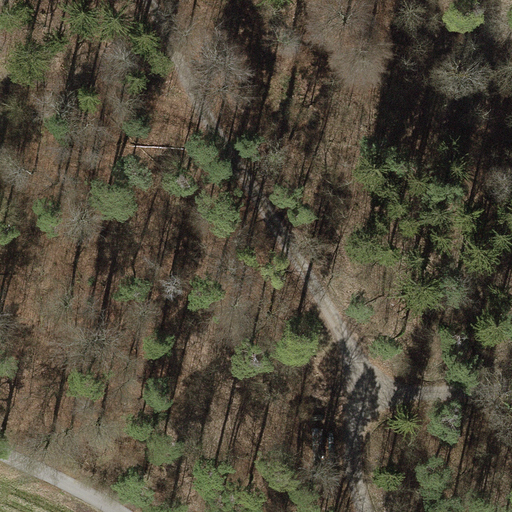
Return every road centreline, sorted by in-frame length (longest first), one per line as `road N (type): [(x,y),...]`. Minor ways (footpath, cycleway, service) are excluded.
road 1 (track): [(368,511),(349,463),(351,421),(372,395),(329,307),(136,0)]
road 2 (track): [(206,111),(0,104)]
road 3 (track): [(511,388),(416,386),(372,395)]
road 4 (track): [(117,511),(0,453)]
